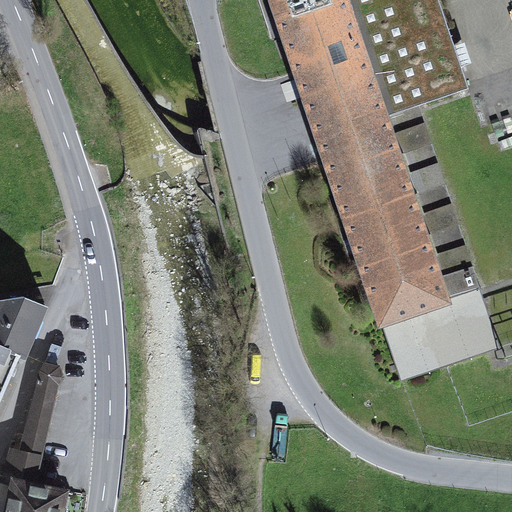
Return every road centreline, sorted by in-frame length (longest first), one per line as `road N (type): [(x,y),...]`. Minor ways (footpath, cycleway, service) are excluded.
road 1 (tertiary): [(511,478),(419,468),(370,451),(308,397),(292,365),(201,0)]
road 2 (secondary): [(99,511),(110,424),(103,280),(80,184),(12,0)]
